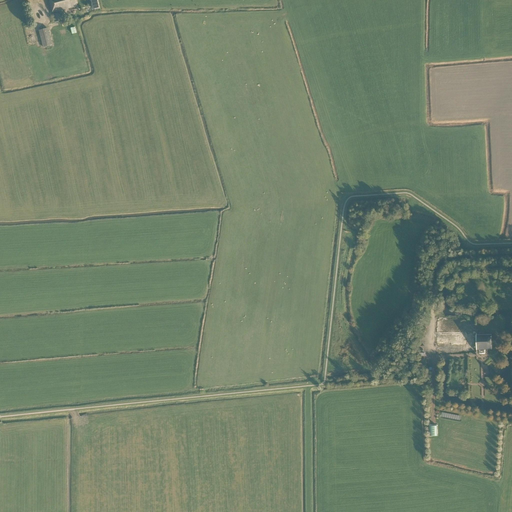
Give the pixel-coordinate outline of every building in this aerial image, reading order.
[(48,0),(52,13),(69,8),(70,11),(76,9),(75,7),(76,7),(76,4),(77,4),(76,0),(48,0)] [(93,7),(91,0),(85,0),(88,9),(93,7)] [(54,26),(36,31),(39,40),(45,38),(45,41),(51,40),(50,37),(56,35),(54,26)] [(457,317),(438,318),(439,354),(462,353),(468,353),(468,352),(477,352),(477,350),(476,335),(476,332),(467,332),(467,331),(457,332),(457,317)] [(491,335),(476,335),(477,350),(479,350),(479,354),(480,354),(484,354),(485,353),(485,350),(491,350),(491,335)]
